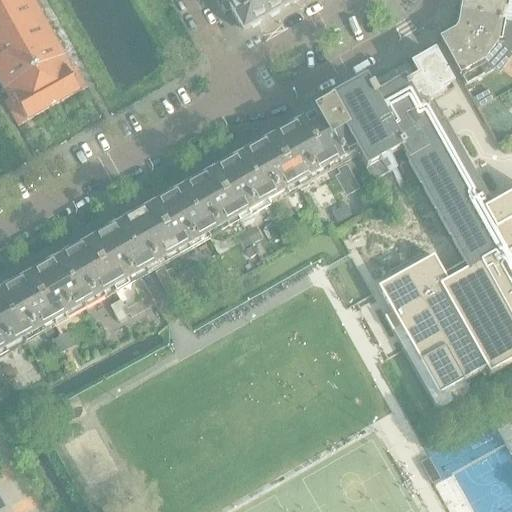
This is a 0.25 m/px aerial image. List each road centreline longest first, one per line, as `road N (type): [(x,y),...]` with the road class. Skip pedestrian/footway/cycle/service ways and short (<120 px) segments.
road 1 (residential): [(0,228),(239,92)]
road 2 (residential): [(239,92),(269,101),(407,27),(431,0)]
road 3 (residential): [(360,0),(228,74)]
